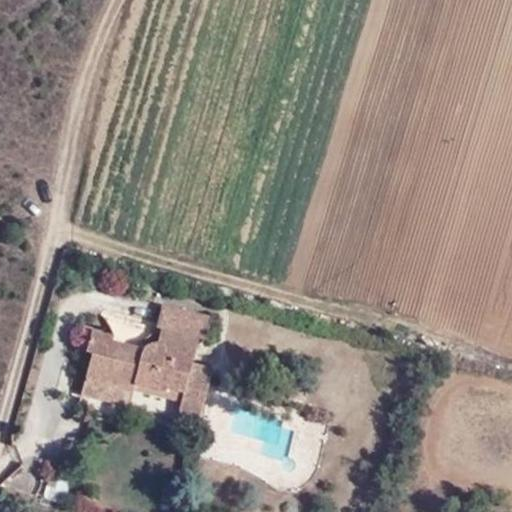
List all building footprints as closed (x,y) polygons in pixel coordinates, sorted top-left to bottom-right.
[(161,330),(199,339),(207,342),(213,319),(163,306),(158,329),(161,330)] [(195,354),(199,339),(161,330),(157,345),(158,345),(195,354)] [(192,366),(195,354),(158,345),(157,345),(152,345),(148,347),(143,350),(113,342),(115,337),(92,331),(86,354),(91,355),(85,383),(133,395),(135,385),(166,393),(167,389),(183,393),(179,407),(178,411),(201,417),(213,371),(192,366)] [(133,395),(85,383),(81,395),(129,407),(133,395)] [(135,385),(133,395),(179,407),(183,393),(167,389),(166,393),(135,385)] [(198,429),(201,417),(178,411),(175,424),(198,429)]
